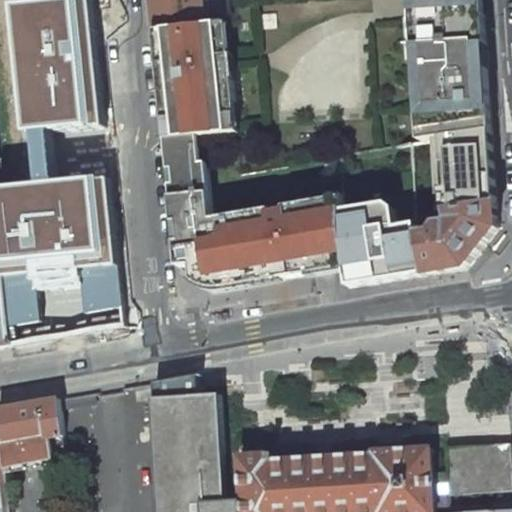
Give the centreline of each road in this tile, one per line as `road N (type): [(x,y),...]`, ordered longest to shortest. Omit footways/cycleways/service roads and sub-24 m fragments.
road 1 (tertiary): [(511,296),(159,351)]
road 2 (unclassified): [(159,351),(122,0)]
road 3 (tertiary): [(159,351),(0,381)]
